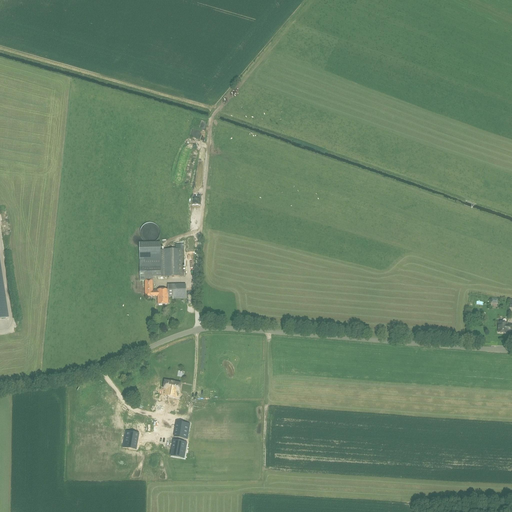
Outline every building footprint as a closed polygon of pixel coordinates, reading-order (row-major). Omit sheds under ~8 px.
[(162,250),(162,243),(140,243),(140,251),(140,281),(145,281),(145,277),(162,277),(162,250)] [(180,249),(162,250),(162,277),(183,276),(183,249),(182,249),(182,247),(180,247),(180,249)] [(153,290),(153,280),(145,281),(145,297),(158,296),(158,305),(168,305),(168,295),(168,290),(153,290)] [(188,299),(188,287),(171,288),(171,292),(173,292),(174,300),(188,299)] [(498,322),(497,333),(499,333),(504,334),(507,334),(507,332),(511,332),(511,324),(507,324),(507,323),(505,323),(505,322),(500,322),(498,322)] [(182,384),(166,381),(164,395),(177,397),(178,392),(180,392),(182,384)] [(158,404),(161,388),(152,387),(149,402),(158,404)] [(128,418),(125,428),(138,431),(139,422),(133,421),(133,419),(128,418)] [(170,436),(183,438),(184,425),(172,423),(170,436)] [(136,433),(120,431),(119,449),(135,451),(136,433)] [(172,440),(170,454),(176,455),(177,451),(182,452),(183,441),(172,440)]
